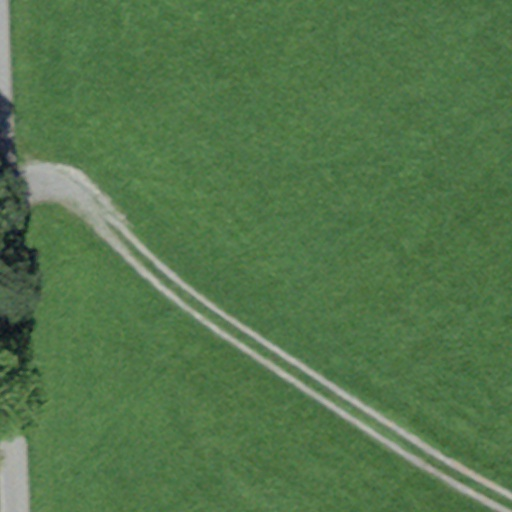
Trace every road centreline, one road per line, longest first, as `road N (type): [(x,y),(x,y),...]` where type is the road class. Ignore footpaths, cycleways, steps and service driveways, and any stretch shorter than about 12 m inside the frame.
road 1 (track): [(0,148),(206,315),(444,471),(511,505)]
road 2 (residential): [(0,348),(6,511)]
